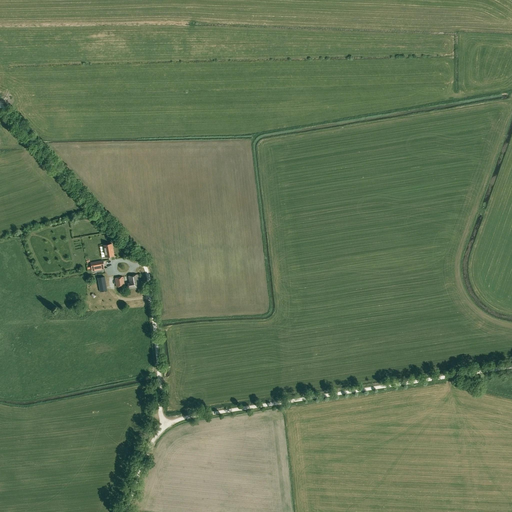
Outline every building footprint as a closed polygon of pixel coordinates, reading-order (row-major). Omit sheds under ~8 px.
[(104,251),(105,257),(114,255),(112,244),(105,245),(105,251),(104,251)] [(95,266),(96,270),(104,269),(103,261),(98,261),(99,265),(95,266)] [(126,263),(115,266),(116,271),(127,269),(126,263)] [(138,274),(128,276),(129,283),(128,283),(129,289),(140,287),(138,274)] [(97,278),(100,292),(107,291),(105,276),(97,278)] [(117,287),(124,286),(123,277),(115,278),(117,287)] [(56,291),(59,303),(78,299),(77,293),(79,292),(78,287),(56,291)] [(121,301),(117,302),(117,300),(101,303),(103,309),(122,305),(121,301)]
